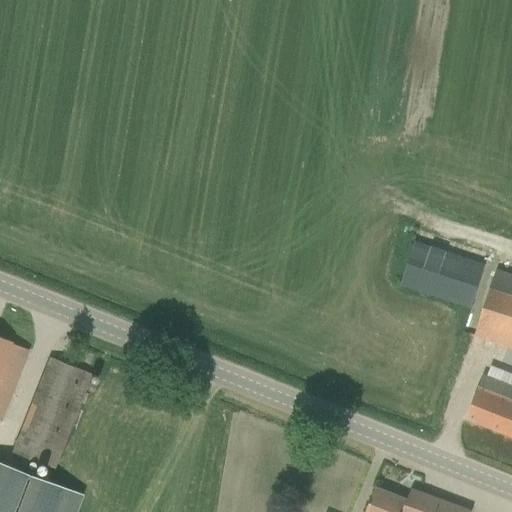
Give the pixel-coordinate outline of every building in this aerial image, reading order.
[(469,309),(484,264),(413,240),(398,286),(469,309)] [(511,274),(496,269),(480,317),(474,336),(508,347),(503,362),(511,365),(511,274)] [(0,419),(27,351),(10,343),(10,342),(0,337),(0,419)] [(49,357),(42,376),(11,451),(52,468),(90,374),(49,357)] [(465,419),(501,433),(511,437),(511,387),(482,375),(465,419)] [(0,511),(75,511),(82,495),(0,463),(0,511)] [(375,487),(365,511),(470,511),(471,511),(411,489),(407,500),(375,487)]
